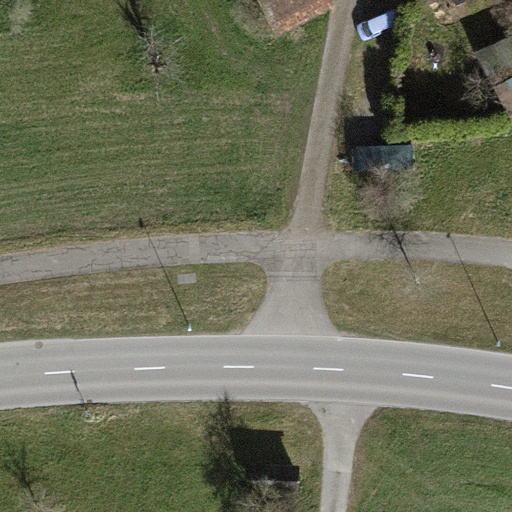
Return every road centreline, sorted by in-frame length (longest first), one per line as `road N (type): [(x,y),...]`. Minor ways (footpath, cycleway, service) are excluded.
road 1 (track): [(511,255),(221,250),(0,273)]
road 2 (tertiary): [(511,389),(284,368),(0,378)]
road 3 (track): [(346,0),(284,368)]
road 4 (track): [(332,511),(349,370)]
